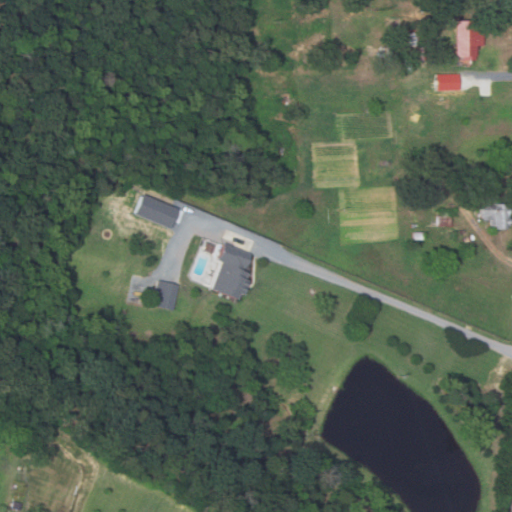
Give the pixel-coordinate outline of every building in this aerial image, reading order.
[(458,21),(472,21),(472,32),(481,32),(480,45),(476,45),(476,58),(464,57),(464,53),(454,53),(454,28),(457,28),(458,21)] [(416,34),(416,47),(408,46),(408,33),(416,34)] [(490,229),(489,219),(480,219),(480,215),(476,215),(475,197),(493,196),(493,201),(502,201),(502,207),(507,207),(507,216),(503,216),(504,219),(507,219),(508,225),(503,225),(503,228),(490,229)] [(436,226),(436,216),(450,216),(450,226),(436,226)] [(421,231),(422,240),(412,240),(412,232),(421,231)] [(235,301),(209,291),(221,262),(216,259),(223,242),(250,253),(244,268),(249,270),(246,276),(250,278),(243,295),(239,293),(235,301)] [(172,310),(152,306),(157,280),(178,284),(172,310)]
